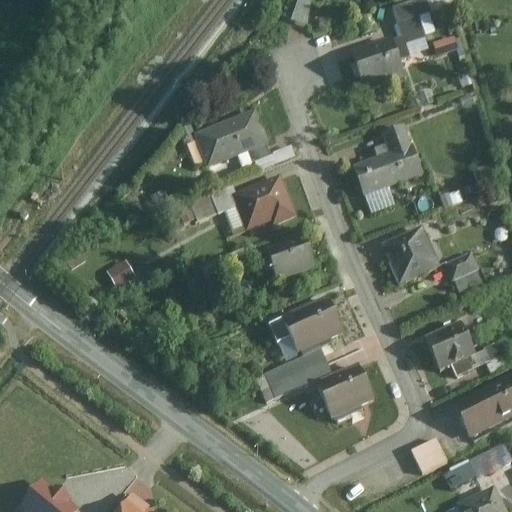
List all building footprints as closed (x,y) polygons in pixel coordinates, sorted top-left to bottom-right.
[(306,27),(312,1),(307,0),(297,0),(292,24),(306,27)] [(435,12),(399,24),(411,56),(429,50),(425,39),(442,33),(435,12)] [(455,38),(436,45),(440,58),(460,51),(455,38)] [(406,76),(393,40),(350,56),(364,92),(406,76)] [(257,109),(194,134),(208,168),(248,152),(253,163),(275,154),(257,109)] [(404,128),(381,137),(388,154),(352,168),(364,198),(422,175),(404,128)] [(297,218),(280,176),(233,195),(238,207),(247,231),(271,221),(274,227),(297,218)] [(230,188),(194,202),(201,221),(238,207),(233,195),(230,188)] [(373,216),(394,205),(387,190),(365,201),(373,216)] [(423,224),(380,240),(398,287),(441,271),(423,224)] [(314,268),(301,237),(264,253),(278,284),(314,268)] [(480,271),(472,252),(448,262),(456,281),(480,271)] [(136,278),(127,263),(108,274),(117,289),(136,278)] [(345,336),(329,299),(282,319),(298,357),(345,336)] [(477,355),(462,325),(425,343),(440,373),(477,355)] [(334,372),(323,349),(267,374),(278,397),(334,372)] [(376,400),(359,367),(315,389),(332,422),(376,400)] [(511,417),(511,375),(453,407),(470,440),(511,417)] [(449,463),(438,441),(412,454),(423,476),(449,463)] [(444,477),(453,495),(511,464),(511,459),(505,446),(444,477)] [(45,481),(18,511),(79,511),(80,511),(45,481)] [(465,506),(467,511),(508,511),(498,490),(465,506)] [(145,511),(129,499),(118,511),(145,511)]
